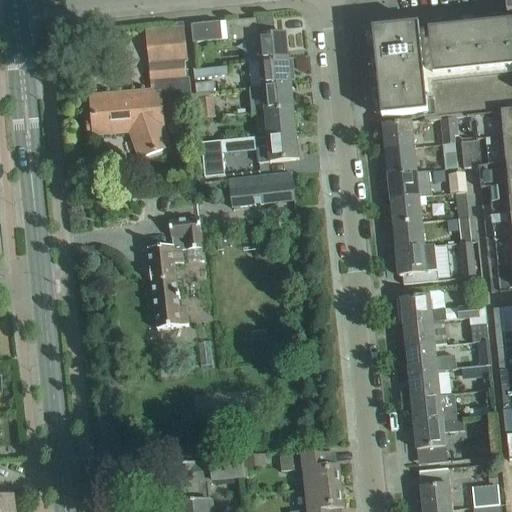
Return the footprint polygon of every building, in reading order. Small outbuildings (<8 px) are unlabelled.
[(468,119),(511,114),(511,5),(507,6),(508,17),(392,30),(393,31),(376,33),(376,31),(373,31),(382,120),(424,116),(425,123),(468,119)] [(260,63),(289,60),(286,36),(259,38),(257,20),(226,23),(227,42),(258,39),(260,63)] [(221,24),(191,27),(193,45),(223,42),(221,24)] [(153,94),(145,94),(146,109),(156,108),(157,119),(159,119),(192,116),(189,82),(186,82),(185,65),(187,65),(184,31),(148,35),(153,94)] [(248,77),(249,89),(291,85),(290,74),(294,74),(293,61),(289,61),(289,60),(260,63),(261,76),(248,77)] [(228,78),(227,69),(195,72),(196,81),(228,78)] [(294,110),(291,85),(249,89),(252,114),(265,113),(294,110)] [(146,109),(145,94),(92,98),(94,120),(88,120),(89,135),(96,135),(132,132),(140,157),(169,147),(159,119),(157,119),(156,108),(146,109)] [(205,118),(216,117),(214,100),(203,101),(205,118)] [(294,110),(265,113),(268,138),(296,135),(294,110)] [(470,145),(511,140),(511,114),(468,119),(470,145)] [(444,147),(456,146),(453,122),(441,124),(444,147)] [(386,153),(414,150),(412,126),(405,127),(405,125),(383,127),(386,153)] [(225,143),(241,141),(240,131),(224,132),(225,143)] [(296,135),(268,138),(256,140),(258,165),(299,161),(296,135)] [(511,140),(470,145),(461,146),(464,171),(479,169),(502,167),(511,165),(511,140)] [(228,177),(225,144),(205,146),(208,178),(228,177)] [(456,146),(444,147),(446,172),(458,171),(456,146)] [(414,150),(386,153),(388,178),(417,175),(414,150)] [(511,165),(502,167),(479,169),(482,196),(491,195),(493,195),(505,194),(511,193),(511,165)] [(292,199),(289,171),(232,178),(235,205),(292,199)] [(430,174),(417,175),(388,178),(391,202),(420,199),(432,198),(430,174)] [(456,196),(464,195),(462,175),(448,176),(450,196),(456,195),(456,196)] [(493,195),(491,195),(492,206),(493,219),(507,217),(511,216),(511,193),(505,194),(493,195)] [(464,195),(456,196),(458,221),(466,220),(464,195)] [(420,199),(391,202),(394,227),(422,224),(420,199)] [(492,206),(483,207),(484,221),(494,220),(493,219),(492,206)] [(511,216),(507,217),(493,219),(494,220),(495,232),(496,244),(510,243),(511,242),(511,216)] [(198,219),(189,220),(170,223),(171,239),(172,239),(173,248),(149,251),(158,331),(182,329),(174,266),(183,265),(182,252),(202,249),(198,219)] [(466,220),(458,221),(460,245),(469,245),(466,220)] [(494,220),(484,221),(485,233),(495,232),(494,220)] [(422,224),(394,227),(396,252),(435,248),(434,236),(424,237),(422,224)] [(495,232),(485,233),(487,245),(496,244),(495,232)] [(511,242),(510,243),(496,244),(497,257),(498,269),(511,268),(511,242)] [(496,244),(487,245),(488,258),(497,257),(496,244)] [(469,245),(460,245),(464,280),(472,279),(469,245)] [(435,248),(396,252),(399,277),(407,277),(408,286),(428,284),(427,274),(437,273),(435,248)] [(497,257),(488,258),(489,270),(498,269),(497,257)] [(511,268),(498,269),(500,282),(501,294),(511,292),(511,268)] [(498,269),(489,270),(490,283),(500,282),(498,269)] [(500,282),(490,283),(491,295),(501,294),(500,282)] [(404,326),(432,323),(446,322),(445,310),(431,311),(430,298),(401,301),(401,302),(397,302),(399,316),(403,315),(404,326)] [(479,305),(459,307),(459,308),(461,320),(471,319),(481,318),(479,305)] [(511,308),(503,310),(504,322),(505,335),(511,334),(511,308)] [(503,310),(494,311),(495,323),(504,322),(503,310)] [(504,322),(495,323),(496,336),(505,335),(504,322)] [(435,348),(432,323),(404,326),(407,351),(435,348)] [(488,327),(472,329),(473,345),(478,344),(489,343),(488,327)] [(505,335),(496,336),(497,348),(506,347),(505,335)] [(213,366),(211,342),(201,343),(203,367),(213,366)] [(489,343),(478,344),(481,369),(492,368),(489,343)] [(506,347),(497,348),(499,360),(508,360),(506,347)] [(435,348),(407,351),(409,376),(438,373),(456,371),(455,358),(436,359),(435,348)] [(508,360),(499,360),(500,373),(509,372),(508,361),(508,360)] [(510,384),(501,385),(501,386),(511,385),(511,360),(508,361),(509,372),(510,384)] [(481,369),(466,370),(467,380),(493,378),(492,368),(481,369)] [(509,372),(500,373),(501,385),(510,384),(509,372)] [(440,397),(438,373),(409,376),(412,401),(440,397)] [(511,385),(501,386),(504,412),(511,410),(511,385)] [(443,422),(440,397),(412,401),(414,426),(443,422)] [(489,408),(471,410),(472,419),(490,417),(489,408)] [(464,420),(443,422),(414,426),(417,451),(426,450),(427,466),(447,464),(446,448),(444,434),(465,432),(464,420)] [(476,443),(477,457),(489,456),(488,442),(476,443)] [(304,492),(341,488),(339,466),(318,469),(317,456),(334,454),(334,453),(279,459),(281,474),(302,472),(304,492)] [(264,456),(245,458),(246,469),(265,467),(264,456)] [(185,486),(197,484),(210,483),(244,479),(242,461),(183,468),(185,486)] [(423,511),(448,511),(452,511),(450,487),(448,471),(428,473),(429,489),(421,490),(423,511)] [(197,484),(199,503),(177,505),(177,506),(180,506),(180,511),(212,511),(210,483),(197,484)] [(341,488),(304,492),(306,511),(322,511),(323,511),(343,510),(341,488)] [(474,510),(500,507),(498,488),(472,490),(474,510)] [(0,511),(10,511),(9,499),(0,499),(0,511)]
